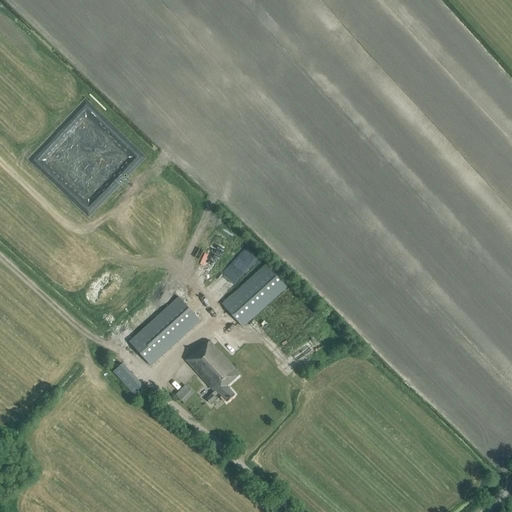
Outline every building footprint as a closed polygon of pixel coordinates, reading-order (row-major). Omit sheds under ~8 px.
[(243,251),(236,263),(250,271),(257,259),(243,251)] [(243,328),(287,287),(266,265),(222,305),(243,328)] [(150,366),(200,322),(179,298),(129,343),(150,366)] [(308,351),(314,354),(318,344),(312,341),(308,351)] [(240,375),(209,342),(203,348),(202,346),(186,361),(214,393),(212,395),(207,400),(210,404),(216,399),(215,398),(219,394),(227,403),(235,396),(227,387),(240,375)] [(135,395),(146,385),(125,362),(115,371),(135,395)] [(180,401),(190,391),(183,385),(173,395),(180,401)]
